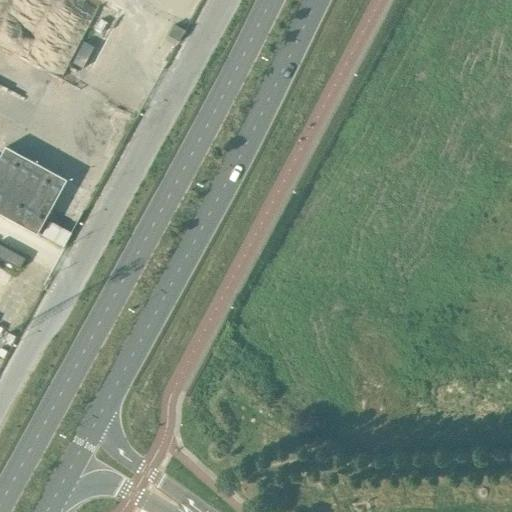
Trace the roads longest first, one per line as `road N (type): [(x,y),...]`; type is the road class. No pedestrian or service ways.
road 1 (primary): [(270,0),(0,505)]
road 2 (unclassified): [(229,0),(0,408)]
road 3 (primary): [(103,407),(316,0)]
road 4 (tertiary): [(194,511),(122,452),(103,407)]
road 5 (unknown): [(172,103),(133,64),(132,0)]
